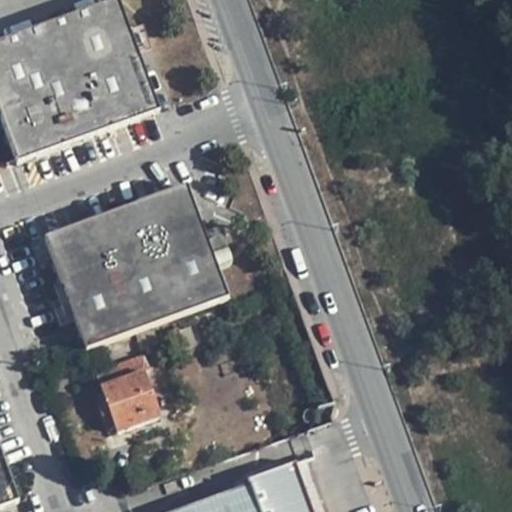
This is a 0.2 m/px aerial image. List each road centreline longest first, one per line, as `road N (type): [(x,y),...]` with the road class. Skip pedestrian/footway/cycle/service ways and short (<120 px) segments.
road 1 (secondary): [(224,0),(412,511)]
road 2 (unknown): [(378,418),(106,511)]
